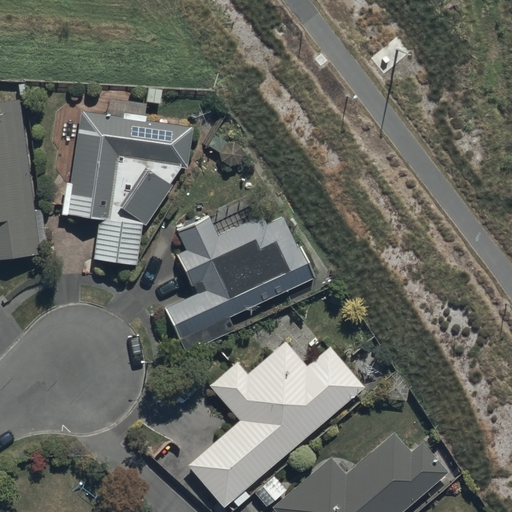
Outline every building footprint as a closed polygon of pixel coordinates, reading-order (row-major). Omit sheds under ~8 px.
[(0,252),(36,248),(16,92),(0,93),(0,252)] [(189,120),(155,116),(78,104),(63,206),(98,211),(92,254),(134,260),(140,217),(183,160),(184,160),(189,120)] [(281,211),(265,217),(260,208),(215,229),(204,208),(176,222),(186,243),(174,248),(192,287),(158,301),(171,331),(310,272),(297,242),(294,243),(281,211)] [(206,377),(216,390),(236,414),(184,457),(221,501),(362,384),(326,340),(304,358),(285,334),(245,366),(235,354),(206,377)] [(392,511),(445,467),(419,437),(409,446),(390,425),(343,466),(329,450),(270,502),(278,511),(392,511)]
